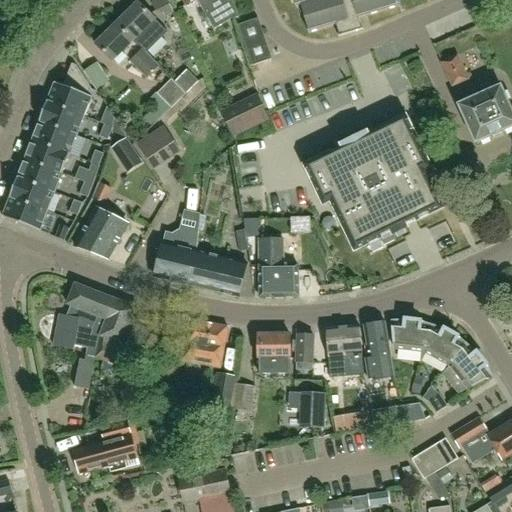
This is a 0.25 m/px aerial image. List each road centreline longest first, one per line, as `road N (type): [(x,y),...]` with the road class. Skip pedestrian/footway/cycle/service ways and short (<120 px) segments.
road 1 (residential): [(448,277),(373,308),(249,320),(17,245)]
road 2 (residential): [(50,511),(10,333),(6,290),(17,245)]
road 3 (residential): [(260,0),(282,38),(329,51),(475,0)]
road 4 (residential): [(0,159),(42,62),(87,0)]
